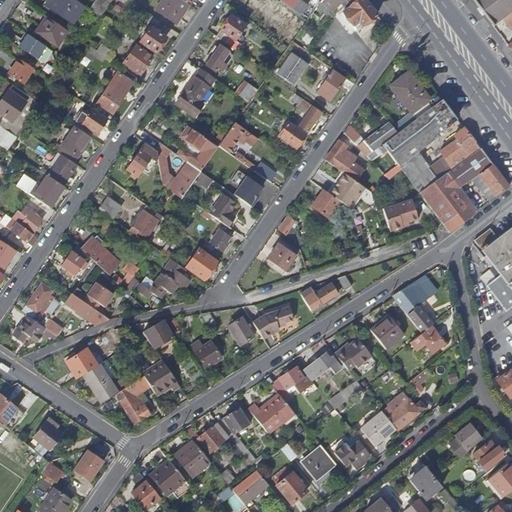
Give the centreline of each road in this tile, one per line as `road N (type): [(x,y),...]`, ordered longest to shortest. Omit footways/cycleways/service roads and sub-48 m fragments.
road 1 (residential): [(132,448),(448,244)]
road 2 (residential): [(214,0),(0,307)]
road 3 (residential): [(420,15),(400,30),(208,304)]
road 4 (residential): [(332,511),(477,393)]
road 5 (residential): [(132,448),(0,363)]
road 6 (residential): [(477,393),(448,244)]
road 7 (primary): [(420,15),(511,136)]
road 8 (primary): [(511,99),(437,0)]
